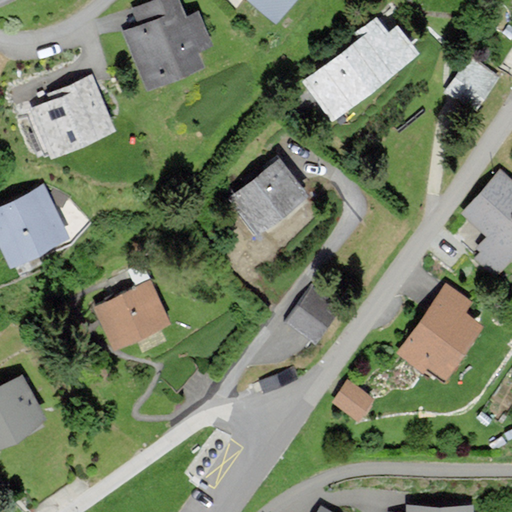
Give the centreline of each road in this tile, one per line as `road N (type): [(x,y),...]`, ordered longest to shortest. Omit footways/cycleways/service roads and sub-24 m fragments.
road 1 (residential): [(281,429),(511,104)]
road 2 (residential): [(268,511),(320,480),(369,468),(511,469)]
road 3 (residential): [(70,511),(213,415),(281,429)]
